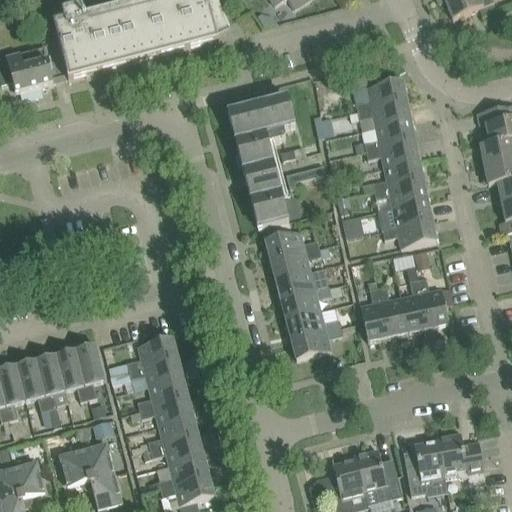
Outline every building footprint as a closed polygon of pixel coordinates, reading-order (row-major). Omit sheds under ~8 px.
[(0,0),(0,12),(25,0),(0,0)] [(54,30),(57,44),(58,43),(69,84),(69,85),(220,46),(220,45),(217,45),(214,34),(228,27),(230,30),(231,29),(217,0),(189,0),(190,2),(117,22),(115,16),(118,15),(118,13),(86,21),(84,14),(63,19),(65,27),(54,30)] [(288,3),(295,14),(316,0),(269,0),(276,10),(288,3)] [(436,0),(440,8),(446,6),(459,0),(436,0)] [(492,0),(459,0),(446,6),(454,24),(495,6),(492,0)] [(35,22),(39,37),(50,34),(46,19),(35,22)] [(43,53),(28,57),(0,63),(0,80),(2,90),(14,87),(16,95),(21,98),(38,93),(55,89),(54,88),(69,84),(58,43),(57,44),(41,48),(43,53)] [(357,108),(359,116),(408,106),(403,85),(368,92),(371,105),(357,108)] [(244,175),(248,190),(255,219),(260,218),(264,233),(290,227),(270,148),(285,144),(286,142),(285,134),(297,131),(293,116),(288,117),(284,102),(233,115),(237,131),(233,132),(240,160),(245,159),(249,174),(244,175)] [(374,121),(377,133),(412,126),(408,106),(359,116),(361,123),(374,121)] [(511,110),(484,116),(490,148),(511,143),(511,110)] [(359,116),(350,118),(352,125),(361,123),(359,116)] [(366,148),(368,156),(416,146),(412,126),(377,133),(379,145),(366,148)] [(481,150),(485,169),(511,163),(511,143),(490,148),(481,150)] [(367,155),(365,146),(356,148),(358,157),(367,155)] [(383,161),(385,173),(420,165),(416,146),(368,156),(369,163),(383,161)] [(305,151),(294,154),(296,162),(307,160),(305,151)] [(282,157),(284,166),(296,162),(294,154),(282,157)] [(489,189),(499,188),(511,184),(511,163),(485,169),(489,189)] [(367,198),(376,196),(425,185),(420,165),(385,173),(388,185),(373,188),(373,186),(362,188),(364,198),(367,198)] [(287,180),(291,194),(299,192),(298,186),(327,178),(325,170),(287,180)] [(511,184),(499,188),(502,206),(511,204),(511,184)] [(391,201),(394,213),(429,205),(425,185),(376,196),(378,203),(391,201)] [(339,203),(340,212),(351,210),(349,201),(339,203)] [(511,204),(502,206),(509,238),(511,237),(511,204)] [(383,228),(384,236),(433,225),(429,205),(394,213),(396,225),(383,228)] [(433,225),(384,236),(386,243),(399,240),(402,253),(438,246),(433,225)] [(266,245),(272,266),(321,253),(318,245),(304,248),(301,236),(266,245)] [(272,266),(277,285),(312,276),(309,265),(331,259),(329,251),(321,253),(272,266)] [(417,270),(429,267),(427,255),(414,258),(417,270)] [(277,285),(282,305),(331,292),(329,284),(315,288),(312,276),(277,285)] [(427,283),(419,285),(429,334),(450,329),(443,294),(430,297),(427,283)] [(377,285),(370,286),(372,295),(379,293),(377,285)] [(414,300),(402,303),(409,338),(429,334),(419,285),(412,286),(414,300)] [(333,292),(336,301),(347,298),(344,289),(333,292)] [(282,305),(287,325),(322,316),(319,304),(333,301),(331,292),(282,305)] [(387,292),(379,293),(390,342),(409,338),(402,303),(390,305),(387,292)] [(390,342),(379,293),(372,295),(374,308),(361,311),(369,346),(390,342)] [(287,325),(292,344),(340,332),(339,325),(338,324),(325,327),(322,316),(287,325)] [(350,321),(338,324),(339,325),(340,332),(352,329),(350,321)] [(340,332),(292,344),(297,365),(332,356),(329,343),(342,340),(340,332)] [(110,373),(112,381),(131,375),(179,363),(174,342),(139,351),(142,364),(129,368),(110,373)] [(97,349),(76,354),(89,403),(97,401),(94,388),(106,384),(102,368),(97,349)] [(76,354),(57,359),(66,395),(78,392),(82,405),(89,403),(76,354)] [(57,359),(37,365),(50,414),(55,433),(63,431),(58,412),(54,398),(66,395),(57,359)] [(324,362),(327,375),(336,373),(333,359),(324,362)] [(146,379),(150,392),(185,383),(179,363),(131,375),(112,381),(115,390),(133,386),(133,383),(146,379)] [(37,365),(18,370),(27,405),(39,402),(42,416),(50,414),(37,365)] [(18,370),(0,374),(0,382),(11,424),(18,422),(14,409),(27,405),(18,370)] [(0,382),(0,415),(3,426),(11,424),(0,382)] [(139,407),(141,415),(190,402),(185,383),(150,392),(153,404),(139,407)] [(157,419),(160,431),(195,422),(190,402),(141,415),(142,416),(131,418),(133,425),(143,422),(157,419)] [(96,422),(107,419),(104,409),(93,412),(95,422),(96,422)] [(134,459),(144,456),(200,442),(195,422),(160,431),(163,443),(141,449),(142,450),(132,452),(134,459)] [(95,429),(93,429),(97,443),(114,439),(110,425),(95,429)] [(91,482),(94,484),(113,479),(106,452),(93,456),(90,446),(91,446),(89,436),(79,438),(82,449),(91,482)] [(438,442),(438,446),(439,446),(445,478),(458,476),(459,480),(463,483),(469,482),(470,485),(476,490),(487,488),(480,445),(464,448),(462,438),(438,442)] [(46,442),(50,459),(65,455),(61,439),(46,442)] [(167,458),(170,470),(205,461),(200,442),(144,456),(146,464),(154,462),(167,458)] [(439,446),(438,446),(415,450),(419,471),(407,473),(413,501),(429,497),(432,492),(431,485),(446,482),(445,478),(439,446)] [(89,486),(91,482),(82,449),(74,451),(76,460),(63,463),(71,491),(89,486)] [(355,461),(356,464),(365,496),(374,494),(377,508),(404,501),(398,480),(386,483),(379,454),(355,461)] [(152,496),(162,494),(210,481),(205,461),(170,470),(173,483),(150,489),(152,496)] [(21,464),(12,466),(21,501),(25,503),(44,498),(37,470),(24,474),(21,464)] [(356,464),(333,470),(340,497),(336,498),(334,499),(335,501),(337,511),(367,511),(369,511),(365,496),(356,464)] [(0,479),(0,504),(1,508),(20,503),(21,501),(12,466),(5,468),(7,478),(0,479)] [(113,479),(94,484),(92,488),(98,511),(107,511),(107,510),(120,506),(113,479)] [(318,484),(310,492),(314,507),(335,501),(334,499),(336,498),(331,480),(318,484)] [(210,481),(162,494),(164,501),(177,498),(181,511),(215,502),(210,481)] [(20,503),(1,508),(1,511),(24,511),(23,506),(20,503)]
